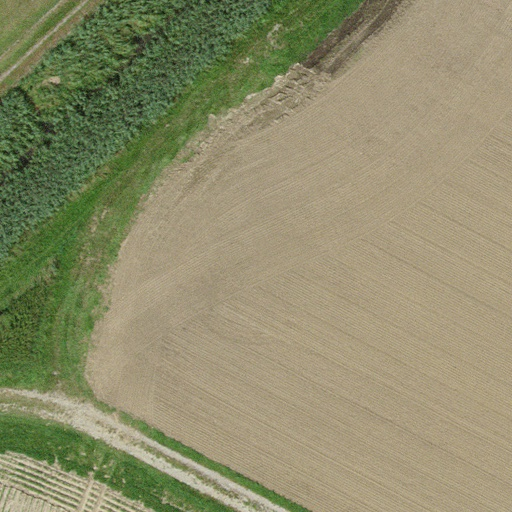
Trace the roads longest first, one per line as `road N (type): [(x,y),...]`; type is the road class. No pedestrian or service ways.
road 1 (track): [(0,304),(325,0)]
road 2 (track): [(0,359),(284,511)]
road 3 (track): [(95,0),(0,90)]
